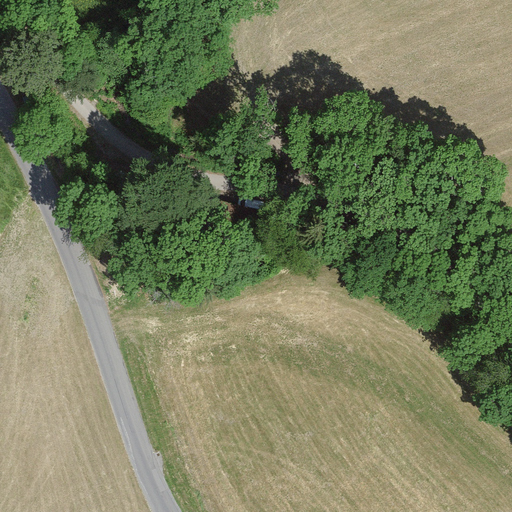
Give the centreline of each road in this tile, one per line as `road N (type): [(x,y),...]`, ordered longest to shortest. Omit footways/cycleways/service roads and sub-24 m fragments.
road 1 (track): [(511,348),(411,237),(296,196),(146,193),(0,1)]
road 2 (unclassified): [(167,511),(81,272),(0,108)]
